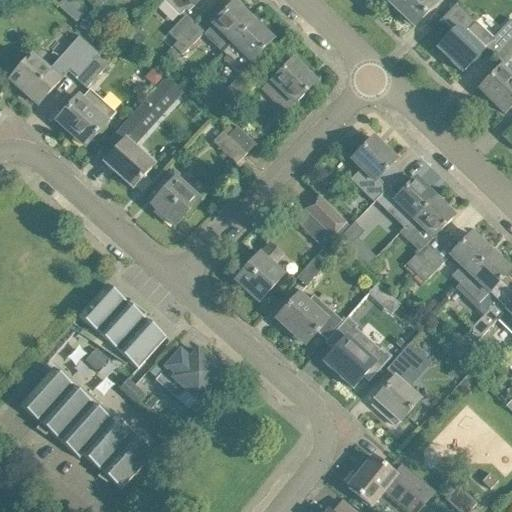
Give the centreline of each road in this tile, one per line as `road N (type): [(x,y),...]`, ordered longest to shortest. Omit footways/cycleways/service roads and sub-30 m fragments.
road 1 (residential): [(266,511),(322,447),(322,423),(177,281)]
road 2 (residential): [(177,281),(374,74)]
road 3 (residential): [(177,281),(37,156),(0,156)]
road 4 (residential): [(511,203),(374,74)]
road 5 (residential): [(93,511),(0,428)]
